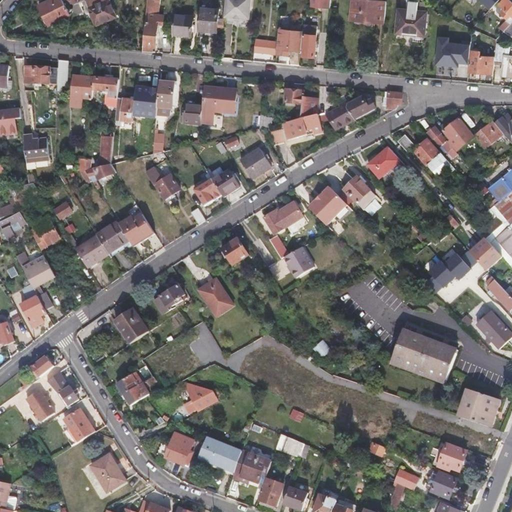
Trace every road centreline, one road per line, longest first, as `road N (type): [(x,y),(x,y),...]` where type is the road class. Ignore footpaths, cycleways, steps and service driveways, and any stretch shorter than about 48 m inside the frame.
road 1 (residential): [(449,91),(323,158),(56,333)]
road 2 (residential): [(0,47),(449,91)]
road 3 (residential): [(56,333),(140,467),(166,488),(233,511)]
